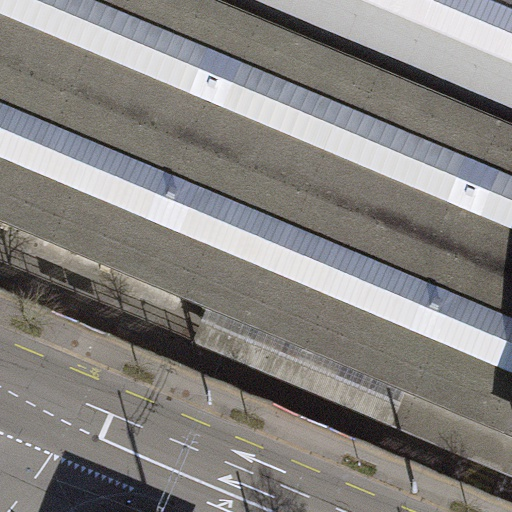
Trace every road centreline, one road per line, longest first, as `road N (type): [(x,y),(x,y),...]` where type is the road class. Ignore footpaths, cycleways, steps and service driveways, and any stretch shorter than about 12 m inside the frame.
road 1 (tertiary): [(87,415),(318,511)]
road 2 (residential): [(87,415),(10,511)]
